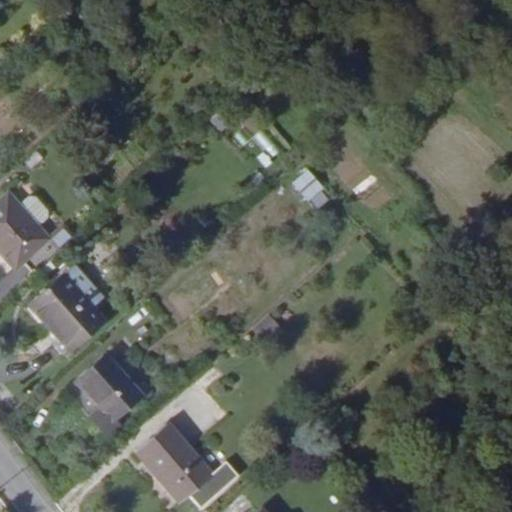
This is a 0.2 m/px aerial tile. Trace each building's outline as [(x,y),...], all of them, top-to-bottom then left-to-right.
[(304,170),(288,184),(310,210),(326,197),(304,170)] [(26,197),(17,206),(36,227),(46,218),(46,210),(33,197),(26,197)] [(60,253),(50,242),(36,227),(9,198),(0,205),(0,252),(16,271),(23,265),(34,278),(60,253)] [(76,270),(63,281),(91,311),(103,301),(76,270)] [(91,311),(63,281),(62,280),(27,312),(48,336),(52,333),(70,353),(81,344),(88,351),(110,332),(103,324),(91,311)] [(70,391),(96,421),(83,432),(100,451),(112,439),(106,433),(110,429),(109,428),(144,397),(107,356),(70,391)] [(201,506),(238,473),(226,460),(212,472),(167,422),(137,448),(181,499),(189,492),(201,506)] [(206,511),(212,511),(247,482),(238,473),(201,506),(206,511)]
